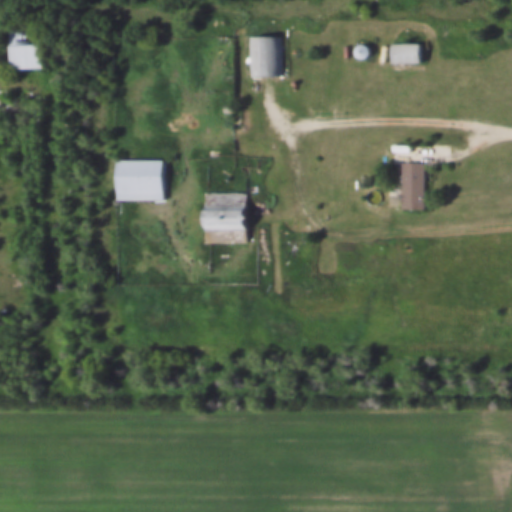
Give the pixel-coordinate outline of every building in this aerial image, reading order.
[(7,22),(18,22),(18,26),(24,26),(25,31),(18,31),(18,37),(39,37),(40,60),(7,61),(7,22)] [(245,30),(277,30),(277,69),(245,69),(245,30)] [(359,51),(363,50),(365,48),(366,44),(365,41),(362,38),(359,37),(355,38),(353,41),(352,44),(353,48),(355,50),(359,51)] [(389,37),(416,37),(417,55),(390,56),(389,37)] [(393,47),(393,67),(423,67),(423,47),(393,47)] [(114,154),(160,153),(160,192),(114,193),(114,154)] [(399,155),(420,155),(421,201),(400,201),(399,155)] [(204,203),(244,202),(244,221),(204,222),(204,203)] [(2,263),(18,263),(18,284),(8,284),(8,281),(0,281),(0,268),(2,268),(2,263)]
